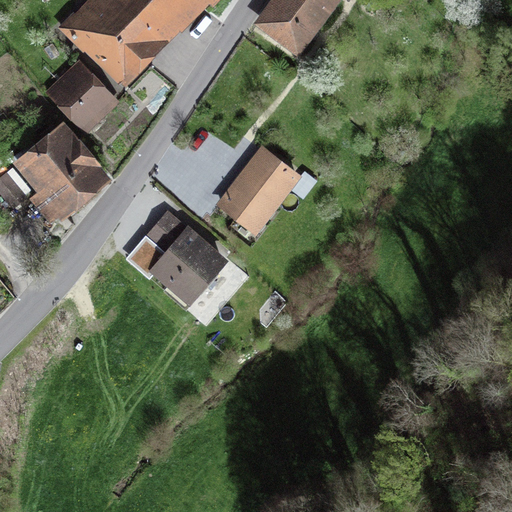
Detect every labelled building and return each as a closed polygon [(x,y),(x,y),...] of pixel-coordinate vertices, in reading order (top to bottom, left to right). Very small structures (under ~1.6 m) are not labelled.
[(219,0),(78,0),(74,4),(77,7),(58,26),(123,87),(179,29),(181,31),(209,3),(213,6),(219,0)] [(267,0),(253,21),(300,54),(338,0),(267,0)] [(324,54),(336,62),(351,41),(339,32),(324,54)] [(120,100),(79,57),(45,90),(86,133),(120,100)] [(49,125),(11,157),(38,188),(28,196),(50,221),(58,214),(62,219),(113,175),(63,117),(51,127),(49,125)] [(264,222),(302,172),(261,141),(215,203),(260,236),(268,225),(264,222)] [(0,194),(12,209),(28,195),(26,193),(31,189),(12,166),(8,169),(3,164),(0,166),(0,194)] [(188,221),(186,224),(167,208),(125,257),(149,277),(153,272),(189,302),(228,256),(188,221)]
